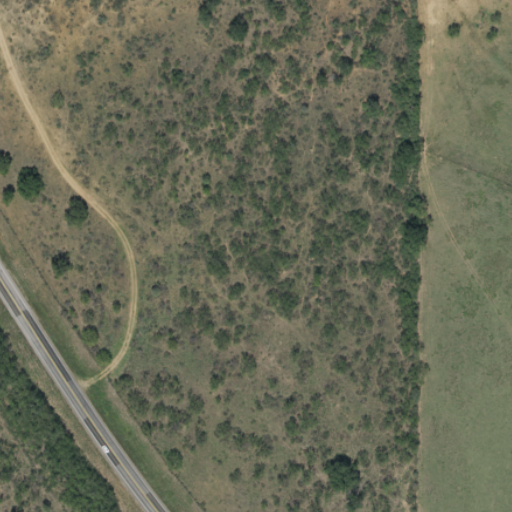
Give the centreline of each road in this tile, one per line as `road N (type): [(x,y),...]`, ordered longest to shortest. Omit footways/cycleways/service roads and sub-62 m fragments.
road 1 (residential): [(68,390),(110,263),(36,119),(11,0)]
road 2 (trunk): [(154,511),(0,279)]
